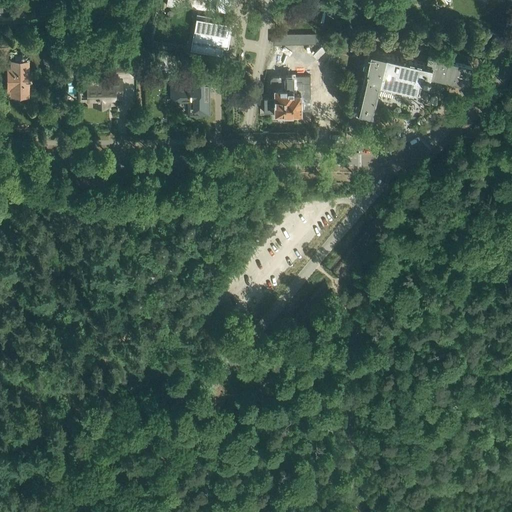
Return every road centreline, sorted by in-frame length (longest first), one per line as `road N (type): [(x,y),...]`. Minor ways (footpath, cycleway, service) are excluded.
road 1 (unclassified): [(107,511),(231,353),(400,160)]
road 2 (tertiary): [(0,164),(400,160)]
road 3 (tertiary): [(400,160),(511,64)]
